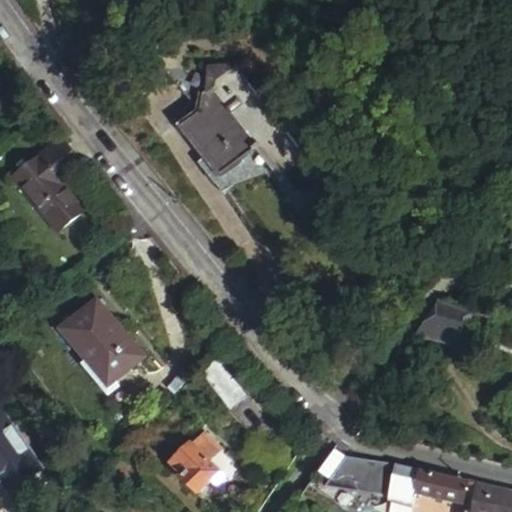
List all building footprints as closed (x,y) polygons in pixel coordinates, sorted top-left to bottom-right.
[(49,43),(60,57),(85,38),(74,24),(49,43)] [(286,176),(306,159),(228,61),(206,79),(205,87),(198,93),(194,113),(177,127),(201,156),(194,162),(219,193),(226,187),(216,175),(251,147),(255,147),(281,179),(286,176)] [(0,69),(0,93),(11,85),(0,69)] [(62,138),(15,175),(56,227),(82,206),(61,180),(81,163),(62,138)] [(317,174),(306,159),(286,176),(297,190),(317,174)] [(102,300),(66,327),(110,384),(147,355),(102,300)] [(466,311),(434,301),(433,301),(418,324),(457,337),(466,311)] [(244,387),(212,350),(195,368),(226,402),(244,387)] [(0,425),(0,487),(30,463),(0,425)] [(204,426),(191,439),(207,456),(221,442),(204,426)] [(207,456),(191,439),(170,462),(183,474),(181,478),(197,493),(220,469),(207,456)] [(337,446),(317,474),(368,505),(376,493),(390,497),(395,464),(361,461),(337,446)] [(420,469),(401,465),(395,464),(390,497),(390,498),(417,506),(421,493),(463,503),(468,481),(420,469)] [(511,491),(502,489),(476,483),(475,488),(499,493),(499,498),(511,499),(511,491)] [(475,488),(472,511),(477,511),(511,511),(511,499),(499,498),(499,493),(475,488)]
